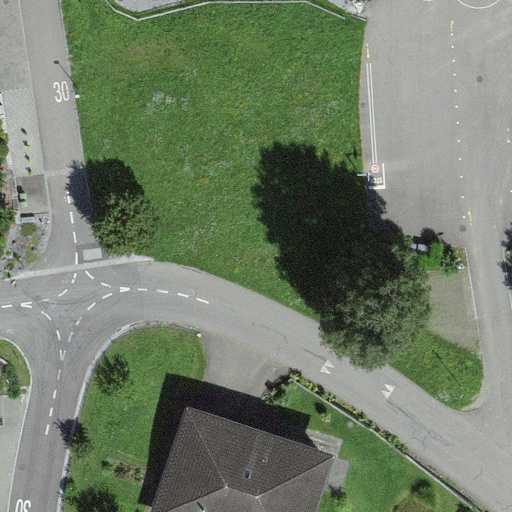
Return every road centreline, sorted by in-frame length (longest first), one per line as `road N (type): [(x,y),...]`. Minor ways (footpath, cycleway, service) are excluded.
road 1 (residential): [(511,489),(396,400),(203,301),(141,291),(76,301)]
road 2 (residential): [(44,0),(77,242),(76,301)]
road 3 (residential): [(76,301),(36,511)]
